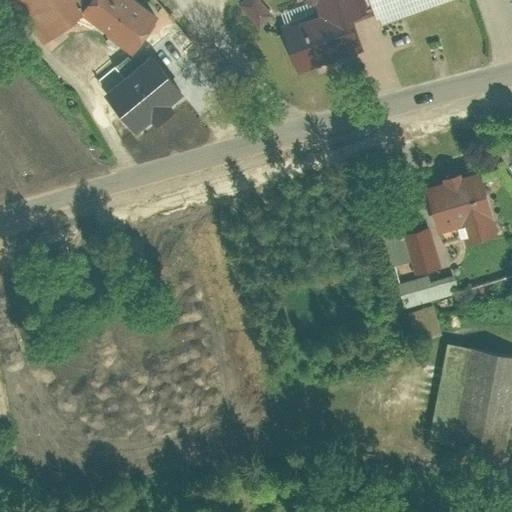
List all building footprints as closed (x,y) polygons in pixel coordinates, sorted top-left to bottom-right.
[(38,0),(66,29),(95,0),(38,0)] [(151,0),(110,0),(99,15),(147,50),(172,16),(151,0)] [(265,0),(242,0),(239,3),(262,27),(277,12),(265,0)] [(377,0),(295,0),(280,6),(301,62),(350,44),(339,15),(377,1),(377,0)] [(457,0),(377,0),(377,1),(386,25),(457,0)] [(156,56),(136,70),(130,62),(121,68),(129,79),(111,92),(137,127),(184,94),(156,56)] [(440,182),(423,187),(437,235),(457,229),(461,244),(498,233),(480,171),(461,176),(459,172),(440,177),(440,182)] [(428,227),(403,233),(413,271),(438,264),(428,227)] [(410,311),(419,340),(444,332),(435,304),(410,311)] [(497,475),(511,399),(511,353),(447,341),(427,439),(451,444),(447,465),(497,475)]
